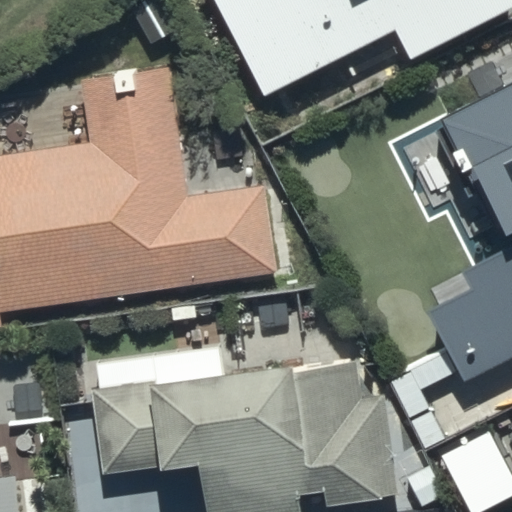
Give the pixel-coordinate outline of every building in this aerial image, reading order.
[(511,0),(212,0),(259,90),(388,24),(405,57),(511,1),(511,0)] [(0,309),(269,276),(258,182),(187,191),(171,61),(76,73),(84,139),(0,149),(0,309)] [(511,78),(437,119),(506,245),(420,292),(424,301),(466,377),(511,352),(511,78)] [(288,359),(89,390),(102,474),(194,459),(202,511),(301,511),(298,489),(322,486),(325,507),(397,495),(381,392),(357,396),(351,356),(289,366),(288,359)] [(0,511),(15,511),(10,467),(0,468),(0,511)]
